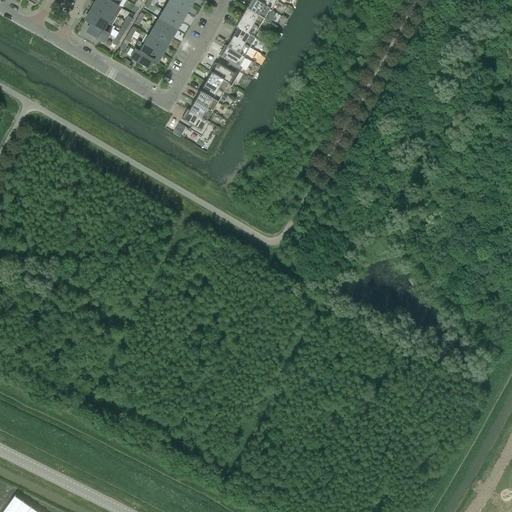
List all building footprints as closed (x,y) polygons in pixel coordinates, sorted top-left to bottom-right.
[(106,0),(98,0),(95,5),(113,15),(116,17),(121,9),(118,7),(106,0)] [(185,13),(186,12),(190,5),(182,0),(169,0),(168,3),(185,13)] [(264,19),(269,10),(269,9),(254,0),(251,0),(247,9),(264,19)] [(274,0),(254,0),(269,9),(269,10),(271,11),(277,1),(274,0)] [(185,13),(168,3),(163,11),(182,22),(187,13),(186,12),(185,13)] [(116,17),(113,15),(95,5),(90,13),(112,25),(116,17)] [(258,28),(264,19),(247,9),(241,18),(258,28)] [(176,31),(182,22),(163,11),(158,19),(176,30),(175,30),(176,31)] [(85,22),(91,25),(92,25),(103,32),(104,31),(107,33),(112,25),(90,13),(85,22)] [(253,37),(258,28),(241,18),(235,28),(237,29),(238,29),(253,37)] [(171,38),(175,30),(176,30),(158,19),(153,28),(171,38)] [(110,35),(107,33),(104,31),(103,32),(92,25),(91,25),(87,34),(104,44),(110,35)] [(166,46),(171,38),(153,28),(148,36),(166,46)] [(238,29),(237,29),(232,38),(250,48),(255,38),(253,37),(238,29)] [(161,55),(166,46),(148,36),(143,44),(161,55)] [(244,57),(250,48),(232,38),(227,47),(244,57)] [(156,63),(161,55),(143,44),(139,52),(138,52),(152,60),(152,61),(156,63)] [(227,47),(225,45),(219,56),(229,62),(227,65),(239,72),(248,58),(244,57),(227,47)] [(138,52),(139,52),(135,49),(129,59),(147,69),(152,61),(152,60),(138,52)] [(231,87),(239,72),(227,65),(225,69),(214,63),(208,73),(211,74),(228,84),(228,85),(231,87)] [(223,93),(228,85),(228,84),(211,74),(206,83),(223,93)] [(223,93),(206,83),(200,93),(217,103),(223,93)] [(212,112),(217,103),(200,93),(195,102),(212,112)] [(195,102),(189,111),(206,121),(207,121),(212,112),(195,102)] [(189,111),(187,109),(181,120),(191,126),(189,130),(201,137),(210,123),(207,121),(206,121),(189,111)] [(15,496),(9,504),(2,511),(36,511),(26,504),(15,496)]
